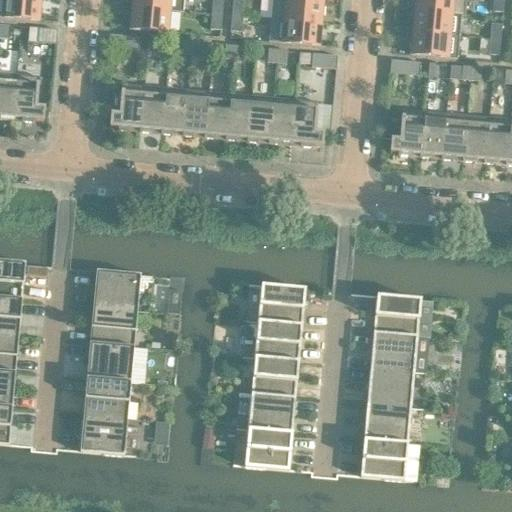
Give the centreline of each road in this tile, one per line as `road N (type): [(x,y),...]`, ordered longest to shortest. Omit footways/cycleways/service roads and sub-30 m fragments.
road 1 (residential): [(350,196),(70,171)]
road 2 (residential): [(325,467),(350,196)]
road 3 (residential): [(70,171),(44,441)]
road 4 (residential): [(350,196),(366,0)]
road 5 (residential): [(85,0),(70,171)]
road 6 (residential): [(511,211),(350,196)]
